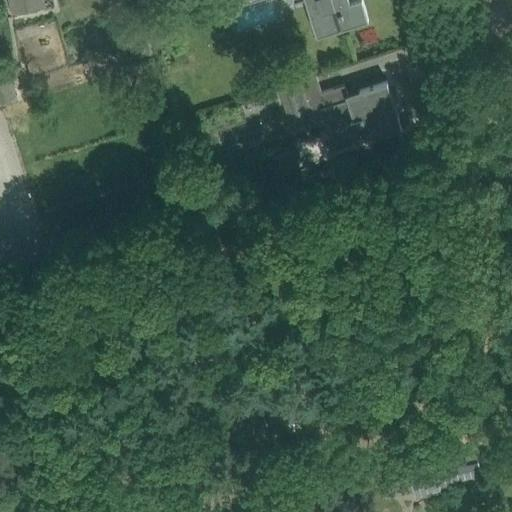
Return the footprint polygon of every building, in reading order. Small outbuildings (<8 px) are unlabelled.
[(9,0),(13,12),(44,5),(42,0),(9,0)] [(147,0),(150,13),(185,0),(147,0)] [(350,0),(293,0),(294,2),(301,0),(306,0),(317,35),(369,18),(363,0),(351,0),(350,0)] [(8,69),(0,71),(0,103),(18,97),(8,69)] [(316,73),(278,85),(289,119),(321,108),(325,121),(333,148),(375,134),(402,126),(400,119),(388,80),(348,93),(345,83),(322,91),(316,73)] [(417,499),(443,493),(437,466),(383,478),(388,497),(415,491),(417,499)]
